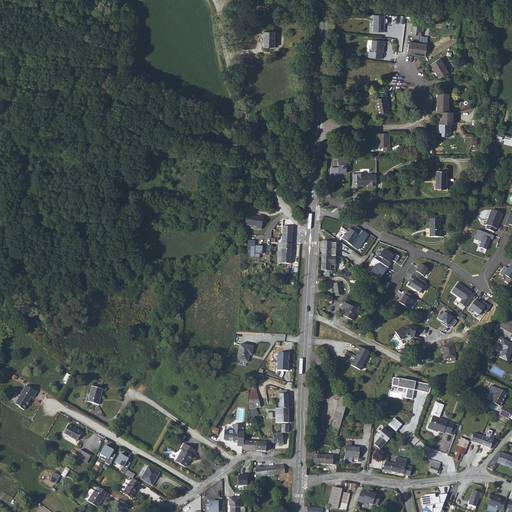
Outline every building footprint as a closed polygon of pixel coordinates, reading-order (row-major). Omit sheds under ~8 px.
[(385,16),(374,15),(373,31),(384,31),(385,16)] [(421,37),(422,28),(412,27),(411,33),(414,33),(413,36),(421,37)] [(273,33),(262,33),(261,49),(272,49),(273,33)] [(381,59),(382,54),(382,47),(384,47),(384,42),(372,41),(370,52),(368,52),(367,58),(381,59)] [(427,56),(428,45),(410,44),(409,54),(427,56)] [(448,74),(440,60),(431,65),(439,79),(448,74)] [(440,125),(440,138),(450,138),(450,126),(452,126),(452,114),(448,114),(448,95),(438,95),(438,113),(442,113),(442,125),(440,125)] [(376,100),(378,115),(388,113),(386,99),(376,100)] [(389,149),(389,135),(379,135),(379,149),(383,149),(383,152),(391,152),(391,149),(389,149)] [(350,158),(338,159),(338,169),(331,170),(331,180),(334,180),(334,183),(340,183),(340,175),(347,175),(347,169),(346,167),(350,167),(350,158)] [(437,173),(436,191),(447,191),(447,174),(437,173)] [(357,184),(376,184),(376,174),(353,174),(353,182),(357,182),(357,184)] [(506,212),(494,207),(487,225),(499,230),(506,212)] [(251,214),(247,214),(245,225),(256,227),(256,229),(261,229),(263,217),(258,216),(258,217),(251,216),(251,214)] [(430,220),(430,238),(440,238),(440,220),(430,220)] [(281,243),(276,243),(275,263),(289,264),(291,228),(282,227),(281,243)] [(369,238),(364,234),(357,229),(354,233),(350,230),(342,241),(348,245),(346,248),(352,252),(354,249),(359,253),(369,238)] [(494,236),(476,229),(472,240),(480,243),(478,248),(488,252),(494,236)] [(332,246),(332,244),(323,243),(323,257),(337,258),(337,246),(332,246)] [(256,246),(251,245),(250,257),(261,257),(261,254),(263,254),(264,250),(267,251),(267,247),(264,247),(263,247),(263,248),(256,247),(256,246)] [(387,246),(379,256),(394,267),(402,256),(396,251),(395,253),(387,246)] [(392,266),(377,256),(374,260),(379,263),(375,269),(385,276),(392,266)] [(337,257),(337,258),(323,257),(321,273),(330,273),(329,276),(336,277),(336,266),(340,266),(340,258),(339,257),(337,257)] [(422,261),(415,271),(425,277),(431,267),(422,261)] [(504,282),(509,285),(511,281),(509,278),(511,273),(511,267),(510,267),(508,269),(505,267),(500,274),(503,277),(505,275),(507,278),(504,282)] [(415,273),(407,285),(420,294),(428,282),(415,273)] [(476,293),(460,281),(453,290),(462,297),(459,301),(466,307),(476,293)] [(418,296),(408,289),(398,302),(408,309),(418,296)] [(478,294),(468,308),(480,316),(484,309),(488,311),(493,305),(478,294)] [(358,311),(344,304),(342,308),(347,310),(343,318),(353,322),(358,311)] [(450,324),(453,326),(457,321),(444,312),(438,319),(448,326),(450,324)] [(510,339),(511,335),(511,326),(504,322),(498,333),(510,339)] [(418,329),(411,328),(402,329),(396,334),(401,342),(406,339),(411,338),(415,339),(418,329)] [(480,336),(473,332),(466,343),(473,347),(480,336)] [(500,357),(507,361),(511,352),(511,349),(511,348),(511,342),(503,338),(498,347),(504,350),(500,357)] [(241,344),(238,361),(249,362),(250,354),(252,355),(254,346),(241,344)] [(370,353),(357,347),(347,364),(360,371),(370,353)] [(446,362),(450,362),(456,361),(455,349),(444,350),(446,362)] [(290,352),(278,351),(277,370),(289,371),(290,352)] [(432,386),(393,379),(392,387),(398,388),(398,389),(407,391),(406,399),(412,400),(415,392),(429,395),(432,386)] [(25,408),(28,403),(29,400),(32,395),(34,396),(38,390),(26,384),(16,402),(20,404),(20,405),(25,408)] [(103,388),(93,385),(89,401),(99,403),(103,388)] [(253,416),(259,415),(257,408),(261,407),(256,388),(246,390),(253,416)] [(507,393),(498,388),(491,401),(500,406),(507,393)] [(347,400),(341,392),(333,422),(340,424),(341,422),(347,400)] [(277,423),(281,423),(281,416),(281,410),(289,410),(289,395),(280,395),(280,407),(276,407),(277,412),(277,422),(277,423)] [(428,430),(433,432),(434,432),(443,435),(444,434),(450,436),(454,426),(438,420),(444,407),(436,403),(431,415),(431,416),(433,417),(430,423),(429,424),(427,429),(428,430)] [(502,410),(498,417),(507,421),(511,415),(502,410)] [(394,417),(389,425),(397,431),(402,423),(394,417)] [(84,432),(71,425),(66,433),(79,441),(84,432)] [(238,447),(243,447),(244,442),(245,432),(242,432),(243,430),(244,430),(244,428),(243,428),(243,426),(234,425),(233,431),(225,431),(224,441),(226,441),(234,442),(234,440),(238,441),(238,447)] [(362,434),(369,435),(370,426),(363,425),(362,434)] [(380,438),(374,445),(380,451),(393,437),(384,430),(378,436),(380,438)] [(284,445),(284,433),(283,433),(273,433),(273,438),(273,443),(280,443),(280,445),(284,445)] [(470,442),(479,446),(481,438),(473,435),(472,437),(470,442)] [(479,446),(492,451),(498,444),(493,442),(481,438),(479,446)] [(460,459),(462,460),(468,443),(460,440),(457,447),(456,447),(454,453),(455,453),(453,457),(460,459)] [(183,449),(176,460),(186,466),(190,459),(191,459),(193,455),(193,454),(196,448),(185,442),(181,448),(183,449)] [(244,451),(267,451),(267,443),(267,442),(244,442),(243,447),(244,451)] [(106,462),(110,464),(113,461),(116,455),(113,453),(114,450),(106,445),(101,453),(108,458),(106,462)] [(359,448),(345,447),(344,457),(358,458),(359,448)] [(82,450),(78,457),(89,463),(93,456),(82,450)] [(315,453),(308,452),(308,454),(307,464),(316,465),(317,456),(315,456),(315,453)] [(509,457),(498,453),(487,470),(490,471),(489,472),(492,474),(497,464),(505,467),(509,457)] [(120,471),(125,473),(127,470),(131,464),(128,461),(129,459),(120,454),(115,462),(123,467),(120,471)] [(325,456),(324,466),(335,467),(335,468),(336,468),(338,455),(333,455),(333,457),(325,456)] [(317,456),(316,465),(324,466),(325,456),(317,456)] [(385,462),(383,471),(409,477),(412,467),(405,465),(407,460),(396,457),(394,464),(385,462)] [(436,475),(441,465),(428,460),(427,472),(436,475)] [(149,465),(142,478),(153,484),(161,471),(149,465)] [(279,469),(277,469),(258,471),(259,479),(279,477),(279,469)] [(279,469),(279,477),(287,477),(286,469),(279,469)] [(127,470),(125,473),(133,478),(134,479),(136,475),(127,470)] [(50,480),(56,484),(61,476),(54,472),(50,480)] [(238,487),(248,487),(248,476),(238,476),(238,487)] [(136,489),(138,486),(131,482),(129,485),(129,484),(123,493),(132,498),(137,489),(136,489)] [(105,497),(108,492),(97,485),(95,490),(94,489),(87,500),(98,506),(104,496),(105,497)] [(331,488),(327,508),(337,510),(340,492),(341,490),(331,488)] [(476,507),(481,493),(474,490),(468,504),(476,507)] [(337,510),(345,511),(348,493),(340,492),(337,510)] [(360,492),(356,502),(366,506),(366,504),(371,506),(376,508),(380,497),(375,495),(375,496),(371,495),(365,492),(364,494),(360,492)] [(433,508),(433,511),(440,511),(448,494),(439,495),(439,496),(436,497),(436,493),(425,495),(424,496),(422,496),(422,498),(421,498),(422,505),(435,503),(435,508),(433,508)] [(487,506),(498,510),(497,511),(499,511),(504,511),(504,509),(504,508),(506,502),(502,501),(502,500),(497,498),(497,499),(491,496),(487,506)] [(244,500),(231,500),(231,509),(233,511),(247,511),(246,510),(244,509),(244,500)] [(208,509),(207,511),(224,511),(224,503),(221,503),(221,506),(214,507),(212,508),(212,509),(208,509)]
